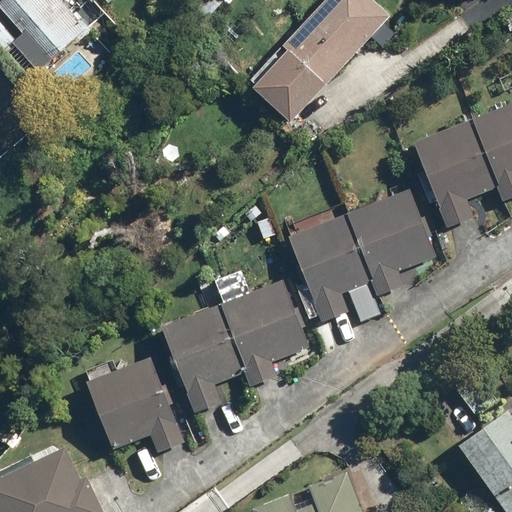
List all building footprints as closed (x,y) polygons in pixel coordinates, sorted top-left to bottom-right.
[(93,27),(69,0),(0,0),(0,44),(31,81),(93,27)] [(392,15),(375,0),(324,0),(284,43),(290,48),(256,85),(294,120),(392,15)] [(95,67),(79,48),(45,77),(60,96),(95,67)] [(502,186),(510,204),(511,202),(511,104),(474,120),(502,186)] [(502,186),(474,120),(415,145),(426,169),(416,173),(430,206),(440,202),(451,229),(476,218),(468,201),(502,186)] [(350,214),(382,300),(406,291),(398,269),(439,254),(415,189),(350,214)] [(382,300),(350,214),(294,235),(309,276),(298,280),(315,325),(356,310),(360,320),(386,310),(382,300)] [(222,303),(247,370),(254,388),(281,378),(274,361),(315,345),(290,277),(222,303)] [(247,370),(222,303),(164,325),(196,410),(224,400),(217,381),(247,370)] [(116,357),(87,367),(115,448),(151,435),(158,454),(189,443),(158,352),(119,366),(116,357)] [(477,368),(454,388),(478,417),(502,397),(477,368)] [(511,511),(511,409),(510,406),(460,440),(509,511),(511,511)] [(65,441),(0,472),(0,507),(2,511),(105,511),(87,473),(82,475),(65,441)] [(364,511),(349,471),(254,507),(255,511),(364,511)]
